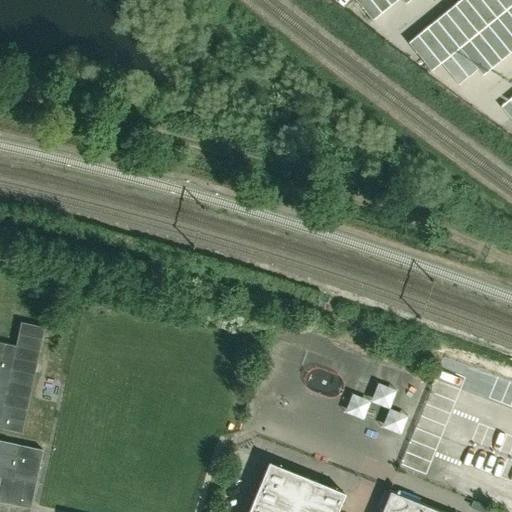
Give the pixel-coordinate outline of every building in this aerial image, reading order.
[(354,0),(372,21),(397,0),(401,0),(405,4),(409,0),(354,0)] [(511,0),(459,0),(408,43),(430,71),(440,63),(511,3),(511,0)] [(511,3),(440,63),(458,85),(476,69),(482,75),(511,50),(511,3)] [(511,96),(500,107),(511,120),(511,96)] [(0,502),(30,509),(43,450),(0,440),(0,428),(21,433),(44,327),(20,322),(15,346),(0,342),(0,502)] [(337,511),(345,495),(269,463),(248,511),(337,511)] [(440,511),(389,491),(380,511),(440,511)]
